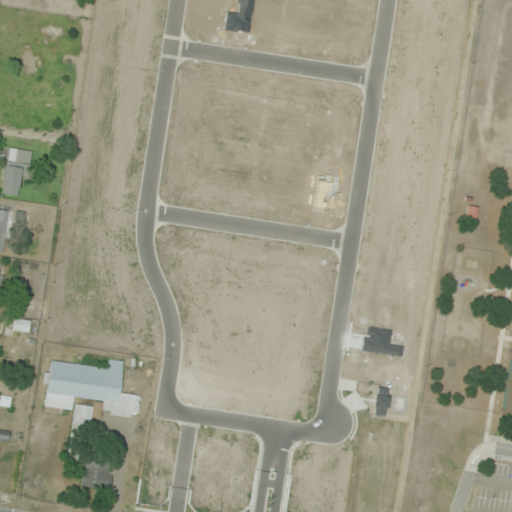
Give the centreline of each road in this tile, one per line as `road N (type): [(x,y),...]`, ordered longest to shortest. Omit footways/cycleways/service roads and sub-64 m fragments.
road 1 (residential): [(322,435),(387,0),(171,48),(146,214),(146,251),(172,330),(164,410),(322,435)]
road 2 (residential): [(0,353),(60,0)]
road 3 (residential): [(171,48),(376,78)]
road 4 (residential): [(146,214),(351,244)]
